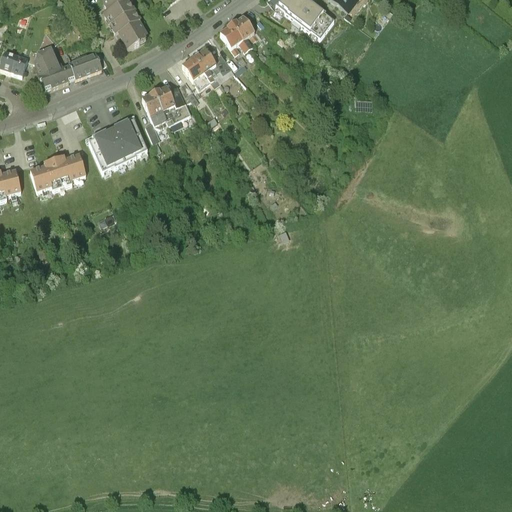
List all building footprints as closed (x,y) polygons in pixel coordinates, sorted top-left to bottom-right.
[(133,5),(129,0),(107,0),(110,4),(103,7),(108,17),(104,20),(109,29),(133,16),(128,7),(133,5)] [(163,13),(179,0),(161,0),(157,4),(163,13)] [(297,0),(297,1),(296,0),(282,0),(275,11),(285,17),(284,18),(310,37),(310,36),(320,43),(334,24),(324,18),(325,16),(315,8),(310,4),(310,5),(303,0),(297,0)] [(360,1),(358,0),(329,0),(328,2),(348,17),(360,1)] [(134,16),(133,16),(109,29),(109,30),(110,30),(115,39),(118,38),(128,54),(139,48),(138,45),(146,41),(138,27),(140,26),(134,16)] [(231,30),(242,45),(246,42),(249,40),(253,45),(258,42),(243,22),(231,30)] [(242,45),(231,30),(220,39),(235,59),(239,56),(235,51),(239,48),(242,45)] [(50,54),(51,54),(56,49),(45,36),(37,59),(50,54)] [(246,42),(242,45),(248,53),(252,51),(246,42)] [(248,53),(242,45),(239,48),(245,56),(248,53)] [(59,75),(50,54),(37,59),(37,60),(34,67),(34,68),(39,82),(40,82),(40,83),(59,75)] [(193,63),(204,78),(208,75),(211,73),(215,78),(219,75),(212,65),(205,54),(193,63)] [(30,57),(28,66),(34,68),(34,67),(37,60),(30,57)] [(100,57),(95,59),(100,72),(107,69),(100,57)] [(16,62),(5,58),(0,73),(0,75),(11,79),(16,62)] [(212,65),(219,75),(223,79),(231,73),(221,58),(212,65)] [(69,71),(75,85),(101,75),(100,72),(95,59),(87,62),(86,60),(76,64),(76,66),(69,69),(69,71)] [(28,66),(16,62),(11,79),(22,82),(28,66)] [(204,78),(193,63),(182,71),(193,86),(195,89),(199,95),(210,86),(204,78)] [(59,75),(40,83),(45,96),(75,85),(69,71),(59,75)] [(214,83),(208,75),(204,78),(210,86),(214,92),(220,87),(217,83),(214,83)] [(185,86),(181,89),(187,98),(192,95),(185,86)] [(176,93),(183,107),(185,106),(185,107),(191,104),(187,98),(181,89),(176,93)] [(154,98),(166,124),(168,128),(190,117),(185,107),(185,106),(183,107),(176,93),(168,96),(166,92),(154,98)] [(166,124),(154,98),(142,104),(152,125),(154,129),(155,129),(159,130),(164,128),(165,124),(166,124)] [(147,151),(134,122),(129,124),(127,122),(114,128),(114,130),(106,133),(106,132),(92,139),(93,142),(89,144),(102,173),(114,167),(114,168),(136,158),(136,156),(147,151)] [(160,141),(154,129),(152,125),(145,128),(153,144),(160,141)] [(86,175),(79,155),(65,160),(64,158),(44,165),(44,167),(30,171),(37,191),(51,186),(52,190),(60,187),(60,185),(63,184),(64,186),(72,183),(71,180),(86,175)] [(0,199),(7,198),(6,195),(21,191),(15,170),(1,174),(0,172),(0,171),(0,199)]
